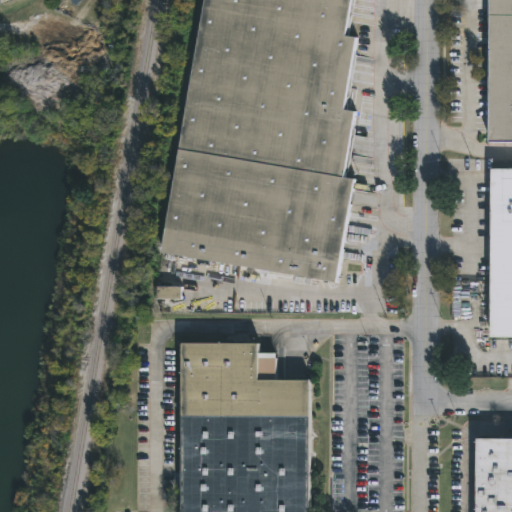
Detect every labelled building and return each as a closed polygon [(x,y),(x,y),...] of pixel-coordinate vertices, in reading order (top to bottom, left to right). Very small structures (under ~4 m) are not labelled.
[(203,0),(161,255),(336,284),(353,181),(343,179),(354,112),(342,110),(353,41),(344,39),(350,0),(203,0)] [(511,0),(489,0),(489,144),(511,144),(511,0)] [(490,171),(511,171),(511,339),(489,339),(490,171)] [(156,300),(180,300),(180,289),(156,289),(156,300)] [(180,346),(180,511),(307,511),(307,382),(275,383),(275,357),(257,357),(257,346),(180,346)] [(511,511),(474,511),(474,439),(511,439),(511,511)]
